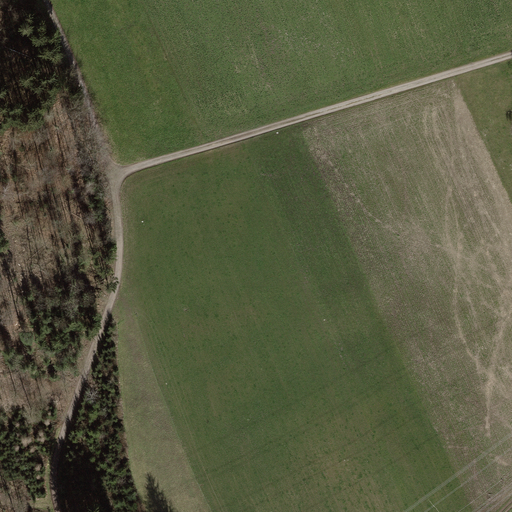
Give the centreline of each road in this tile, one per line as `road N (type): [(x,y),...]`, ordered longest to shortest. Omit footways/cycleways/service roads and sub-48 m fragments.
road 1 (track): [(118,167),(511,53)]
road 2 (track): [(118,167),(116,282),(59,442),(60,511)]
road 3 (track): [(45,0),(118,167)]
